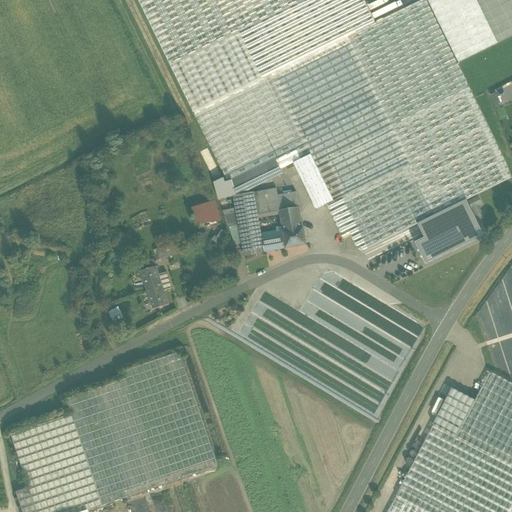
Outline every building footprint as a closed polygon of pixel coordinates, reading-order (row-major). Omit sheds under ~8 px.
[(140,0),(173,63),(241,29),(300,0),(140,0)] [(360,0),(300,0),(241,29),(263,78),(271,74),(273,73),(345,38),(347,37),(372,25),(360,0)] [(423,0),(372,25),(347,37),(369,83),(409,163),(334,201),(326,205),(342,237),(349,233),(357,249),(362,251),(418,224),(467,200),(511,178),(504,160),(457,65),(425,0),(423,0)] [(511,0),(425,0),(457,65),(511,38),(511,0)] [(193,112),(263,78),(241,29),(173,63),(193,112)] [(273,73),(271,74),(294,120),(369,83),(347,37),(345,38),(273,73)] [(263,78),(193,112),(228,181),(231,180),(275,158),(281,169),(293,163),(311,155),(294,120),(271,74),(263,78)] [(369,83),(294,120),(311,155),(334,201),(409,163),(369,83)] [(311,155),(293,163),(316,210),(326,205),(334,201),(311,155)] [(275,158),(231,180),(236,196),(283,174),(281,169),(275,158)] [(221,183),(214,186),(219,200),(233,196),(236,196),(231,180),(228,181),(221,183)] [(276,189),(254,193),(258,218),(280,214),(279,211),(280,211),(277,196),(276,189)] [(283,195),(277,196),(280,211),(299,207),(296,192),(283,195)] [(240,235),(261,231),(258,218),(254,193),(236,196),(233,196),(236,209),(236,213),(238,225),(240,235)] [(476,214),(481,212),(478,205),(481,203),(478,196),(470,199),(476,214)] [(214,200),(190,207),(196,225),(220,218),(214,200)] [(484,236),(467,200),(418,224),(424,238),(415,243),(425,264),(484,236)] [(280,211),(279,211),(280,214),(283,232),(303,228),(299,207),(280,211)] [(236,213),(224,216),(228,227),(238,225),(236,213)] [(238,225),(228,227),(235,245),(242,244),(240,235),(238,225)] [(303,228),(283,232),(284,238),(286,248),(306,245),(303,228)] [(261,231),(240,235),(242,244),(244,256),(264,252),(263,242),(261,231)] [(284,238),(263,242),(264,252),(286,248),(284,238)] [(173,244),(154,250),(157,260),(176,254),(173,244)] [(154,259),(139,264),(141,271),(156,267),(154,259)] [(168,305),(157,267),(156,267),(141,271),(153,310),(168,305)] [(112,320),(121,316),(117,306),(107,310),(112,320)] [(178,352),(123,371),(125,378),(65,399),(70,414),(9,435),(27,488),(14,492),(21,511),(82,511),(86,511),(217,467),(178,352)] [(511,511),(511,383),(490,372),(475,401),(452,388),(433,424),(433,425),(387,511),(511,511)]
